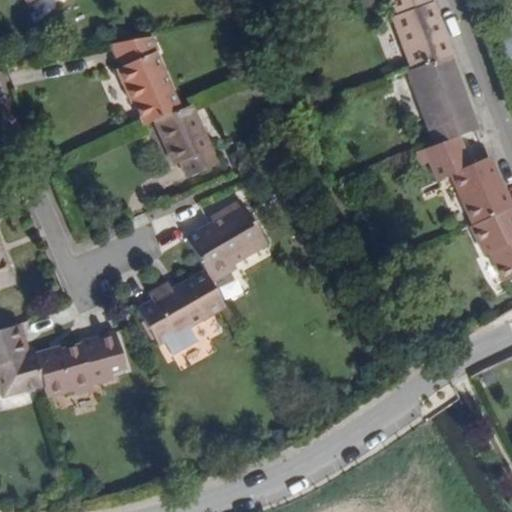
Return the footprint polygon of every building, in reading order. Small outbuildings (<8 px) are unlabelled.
[(49,0),(19,0),(37,20),(52,7),(49,0)] [(447,55),(429,5),(394,17),(412,68),(447,55)] [(511,51),(511,28),(503,33),(511,51)] [(108,41),(143,124),(152,121),(167,114),(180,108),(155,49),(158,47),(151,33),(108,41)] [(412,68),(406,70),(434,146),(451,139),(475,129),(447,55),(412,68)] [(215,161),(189,105),(180,108),(167,114),(152,121),(170,163),(177,160),(184,176),(215,161)] [(447,176),(469,226),(510,206),(488,158),(464,168),(451,139),(434,146),(423,150),(427,159),(436,180),(447,176)] [(419,163),(427,159),(423,150),(415,153),(419,163)] [(209,220),(207,222),(183,235),(197,261),(203,271),(210,282),(234,268),(228,258),(260,240),(236,198),(215,210),(218,216),(209,220)] [(502,281),(511,276),(511,210),(510,206),(469,226),(482,254),(488,252),(502,281)] [(207,215),(209,220),(218,216),(215,210),(207,215)] [(0,283),(13,278),(0,249),(0,283)] [(189,327),(224,307),(220,299),(210,282),(203,271),(170,289),(167,284),(147,296),(151,303),(137,311),(158,345),(163,342),(171,355),(196,341),(189,327)] [(10,324),(0,326),(0,379),(3,390),(37,380),(32,363),(29,354),(29,353),(19,355),(10,324)] [(37,380),(42,397),(69,390),(87,385),(108,379),(107,372),(121,368),(112,332),(74,342),(75,346),(49,353),(48,349),(29,354),(32,363),(37,380)] [(87,385),(69,390),(71,396),(89,390),(87,385)]
